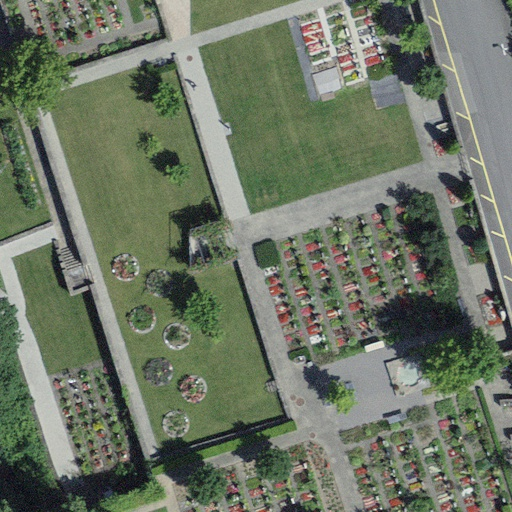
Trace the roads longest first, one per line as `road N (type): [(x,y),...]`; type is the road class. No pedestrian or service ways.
road 1 (track): [(0,304),(80,511)]
road 2 (residential): [(469,0),(511,137)]
